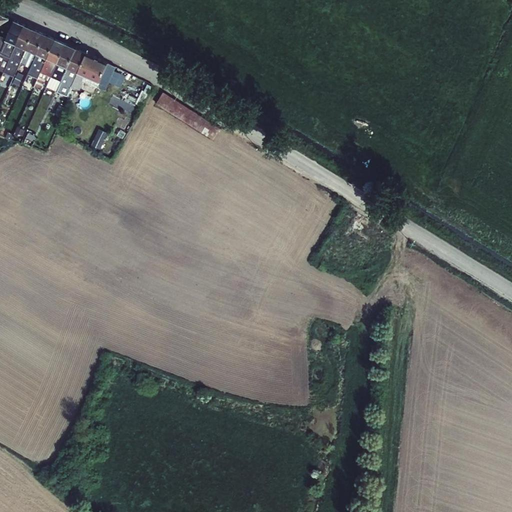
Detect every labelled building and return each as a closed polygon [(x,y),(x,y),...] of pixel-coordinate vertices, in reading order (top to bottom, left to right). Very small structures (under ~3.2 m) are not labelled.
[(0,23),(9,18),(0,13),(0,23)] [(14,20),(6,38),(5,40),(16,44),(25,25),(14,20)] [(25,25),(16,44),(25,48),(35,29),(25,25)] [(45,34),(35,29),(25,48),(36,53),(45,34)] [(36,53),(47,58),(55,38),(45,34),(36,53)] [(55,38),(47,58),(57,62),(58,63),(66,43),(55,38)] [(76,48),(66,43),(58,63),(67,67),(76,48)] [(25,48),(16,44),(10,57),(20,62),(25,48)] [(36,53),(25,48),(20,62),(30,67),(36,53)] [(86,52),(76,48),(67,67),(77,71),(86,52)] [(86,52),(77,71),(78,71),(85,75),(99,82),(108,62),(86,52)] [(47,58),(36,53),(30,67),(28,73),(38,77),(39,75),(41,72),(47,58)] [(57,62),(47,58),(41,72),(51,76),(57,62)] [(67,67),(58,63),(57,62),(51,76),(62,81),(67,67)] [(108,62),(99,82),(98,85),(105,89),(116,66),(108,62)] [(77,71),(67,67),(62,81),(57,91),(68,95),(72,85),(78,71),(77,71)] [(85,75),(78,71),(72,85),(79,89),(84,79),(85,75)] [(13,83),(18,85),(24,75),(18,72),(13,83)] [(39,75),(38,77),(35,85),(42,87),(46,78),(39,75)] [(99,82),(85,75),(84,79),(98,85),(99,82)] [(79,89),(72,85),(68,95),(66,100),(73,103),(79,89)] [(35,131),(53,94),(45,91),(28,128),(35,131)] [(163,91),(156,103),(213,139),(221,128),(163,91)] [(14,132),(22,135),(25,130),(17,126),(14,132)] [(31,145),(35,134),(27,131),(24,142),(31,145)] [(368,250),(380,226),(352,213),(329,259),(343,266),(354,244),(368,250)]
